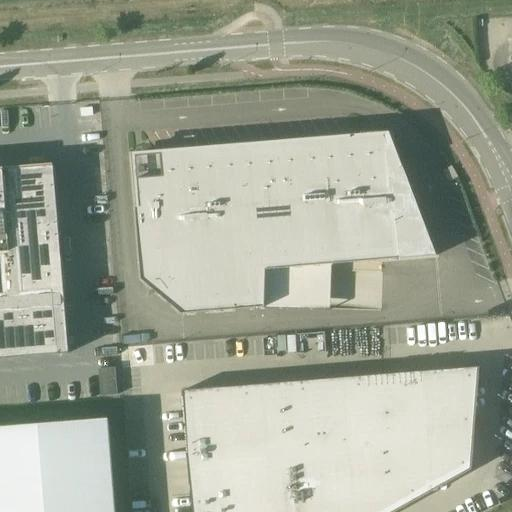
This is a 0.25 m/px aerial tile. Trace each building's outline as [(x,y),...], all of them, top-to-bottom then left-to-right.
[(192,128),(193,140),(314,131),(313,119),(192,128)] [(388,128),(355,131),(355,137),(136,155),(140,207),(135,208),(141,280),(181,314),(264,308),(265,270),(401,259),(395,186),(390,187),(387,150),(390,150),(388,128)] [(53,165),(0,169),(0,358),(69,353),(53,165)] [(422,372),(183,391),(192,511),(334,511),(334,501),(392,496),(395,496),(408,495),(413,494),(411,475),(418,474),(418,475),(430,474),(430,473),(450,471),(471,469),(467,425),(468,425),(467,412),(466,412),(463,376),(478,374),(479,367),(443,370),(442,369),(421,371),(422,372)] [(0,511),(115,511),(108,419),(0,427),(0,511)]
